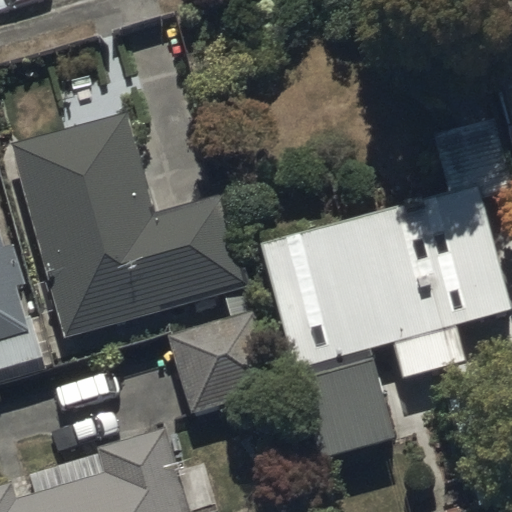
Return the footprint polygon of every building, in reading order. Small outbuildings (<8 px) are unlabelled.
[(511,0),(484,0),(511,108),(511,0)] [(450,192),(264,239),(318,454),(395,434),(372,345),(394,339),(404,375),(447,364),(455,393),(446,395),(473,501),(511,491),(511,477),(480,349),(463,353),(456,324),(502,313),(506,328),(511,326),(511,293),(509,295),(484,198),(511,191),(511,142),(502,104),(432,121),(450,192)] [(130,111),(13,142),(64,336),(251,288),(226,193),(155,211),(130,111)] [(5,246),(0,230),(0,380),(47,366),(31,314),(26,315),(16,285),(25,283),(13,244),(5,246)] [(261,308),(169,336),(193,411),(284,383),(261,308)] [(0,511),(190,511),(165,429),(98,450),(100,455),(0,485),(0,511)]
